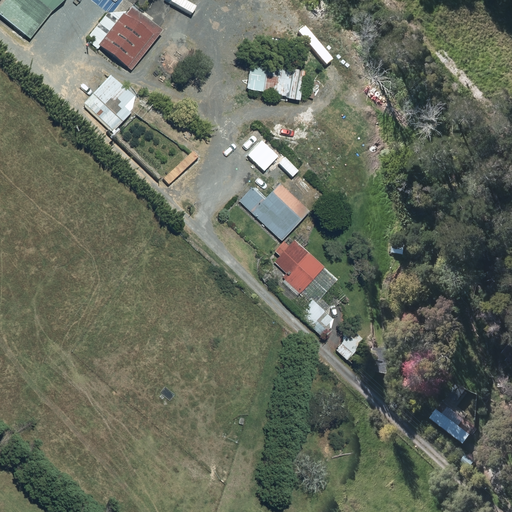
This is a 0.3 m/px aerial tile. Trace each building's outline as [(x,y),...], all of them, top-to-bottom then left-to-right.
[(3,0),(0,4),(0,13),(30,37),(60,0),(3,0)] [(98,45),(132,69),(163,30),(131,7),(126,14),(124,12),(98,45)] [(84,103),(114,131),(131,112),(135,96),(111,75),(84,103)] [(263,78),(261,95),(287,99),(289,81),(263,78)] [(329,120),(338,134),(349,127),(339,113),(329,120)] [(297,165),(318,184),(324,177),(319,173),(333,158),(303,130),(300,134),(290,125),(265,153),(282,168),(285,166),(292,172),(297,165)] [(240,200),(282,240),(310,210),(280,182),(265,199),(252,187),(240,200)] [(297,313),(322,337),(331,328),(329,314),(325,311),(330,305),(321,298),(337,280),(323,268),(325,267),(294,239),(288,246),(283,241),(274,251),(279,256),(274,260),(288,274),(284,278),(308,301),(297,313)] [(390,255),(402,255),(403,242),(390,242),(390,255)] [(336,350),(347,360),(355,351),(345,341),(336,350)] [(374,369),(389,372),(389,346),(373,346),(374,369)] [(387,487),(395,496),(403,488),(394,479),(387,487)]
